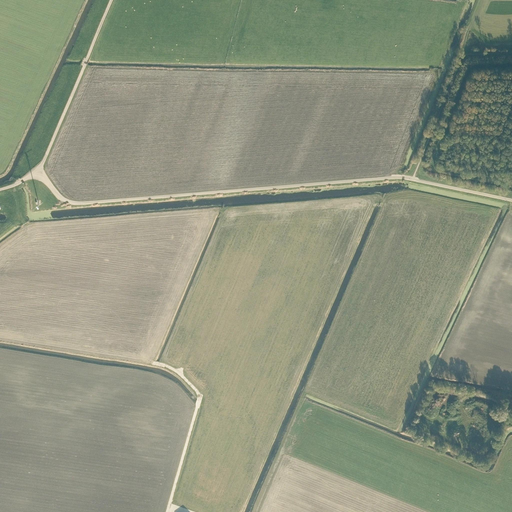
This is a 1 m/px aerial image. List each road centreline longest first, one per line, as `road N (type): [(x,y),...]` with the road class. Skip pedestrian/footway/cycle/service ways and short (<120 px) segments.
road 1 (track): [(188,511),(169,505),(199,395),(179,372),(152,362)]
road 2 (track): [(254,511),(305,392)]
